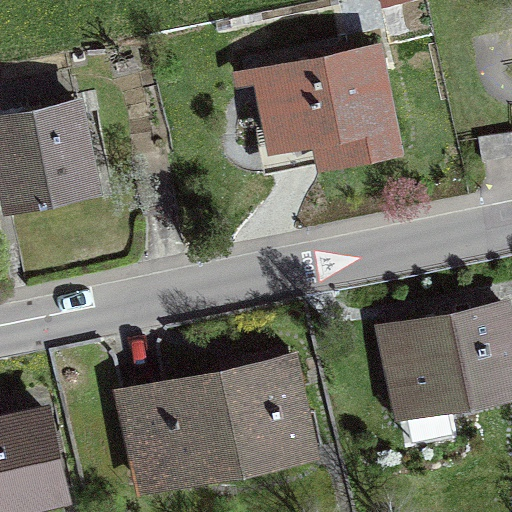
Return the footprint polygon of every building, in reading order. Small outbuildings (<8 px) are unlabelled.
[(273,141),(346,127),(351,152),(394,143),(375,45),(314,54),(314,57),(259,68),(273,141)] [(0,115),(0,160),(8,199),(93,181),(76,100),(0,115)] [(511,129),(478,135),(481,158),(511,153),(511,129)] [(132,157),(144,210),(175,203),(164,150),(132,157)] [(511,348),(503,302),(406,322),(411,345),(388,349),(400,409),(511,385),(511,348)] [(235,355),(237,365),(125,390),(139,458),(174,451),(179,472),(308,445),(286,344),(235,355)] [(0,503),(63,489),(44,407),(0,417),(0,503)] [(511,511),(511,503),(510,495),(419,511),(511,511)]
